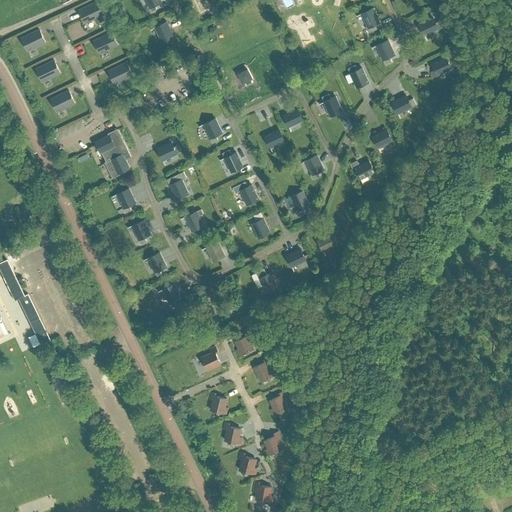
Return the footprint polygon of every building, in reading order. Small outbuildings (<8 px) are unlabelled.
[(157,9),(155,5),(162,1),(161,0),(146,0),(150,7),(152,11),(157,9)] [(79,10),(85,23),(103,14),(97,2),(79,10)] [(377,29),(374,24),(380,22),(373,8),(361,13),(368,27),(366,28),(369,33),(377,29)] [(419,24),(424,35),(442,26),(439,20),(436,22),(435,21),(440,18),(436,11),(431,13),(433,17),(419,24)] [(167,21),(162,23),(160,18),(153,22),(155,26),(162,41),(174,35),(167,21)] [(22,38),(28,51),(46,42),(40,29),(22,38)] [(112,32),(94,41),(100,53),(118,45),(112,32)] [(388,40),(376,45),(383,59),(385,65),(392,62),(390,56),(395,54),(388,40)] [(284,66),(292,62),(289,54),(280,58),(284,66)] [(431,63),(435,70),(430,72),(433,77),(451,68),(446,56),(431,63)] [(54,60),(36,69),(42,81),(60,73),(54,60)] [(127,62),(109,71),(115,84),(133,75),(127,62)] [(355,65),(348,68),(350,73),(357,87),(369,82),(362,67),(357,69),(355,65)] [(165,79),(159,67),(159,66),(147,72),(153,85),(165,79)] [(238,73),(243,83),(245,81),(246,85),(252,82),(250,79),(252,78),(247,69),(238,73)] [(69,90),(51,99),(57,112),(75,103),(69,90)] [(329,93),(321,96),(324,102),(330,116),(342,110),(336,96),(331,98),(329,93)] [(414,98),(409,100),(406,95),(392,101),(398,113),(412,107),(412,106),(416,104),(414,98)] [(297,108),(283,114),(289,126),(303,120),(297,108)] [(204,124),(210,137),(222,132),(215,118),(204,124)] [(109,133),(110,134),(95,140),(101,152),(102,151),(104,156),(126,145),(118,128),(109,133)] [(279,128),(265,135),(271,147),(285,140),(279,128)] [(392,140),(386,128),(372,135),(378,147),(392,140)] [(179,147),(175,149),(172,142),(157,148),(162,160),(177,154),(177,153),(181,151),(179,147)] [(131,156),(126,145),(104,156),(106,162),(105,162),(112,178),(119,175),(118,173),(130,168),(126,158),(131,156)] [(229,149),(223,153),(225,157),(231,171),(243,165),(236,151),(232,154),(229,149)] [(320,175),(318,171),(324,168),(317,154),(305,160),(312,174),(311,174),(313,179),(320,175)] [(375,172),(369,160),(355,167),(360,179),(375,172)] [(175,175),(168,179),(170,184),(177,198),(188,193),(182,180),(186,178),(183,171),(175,175)] [(252,185),(248,186),(246,182),(234,187),(236,193),(241,190),(247,204),(258,198),(252,185)] [(132,209),(130,205),(136,202),(129,188),(117,194),(126,212),(132,209)] [(305,212),(303,207),(310,204),(303,190),(291,196),(297,210),(295,211),(298,216),(305,212)] [(204,225),(200,215),(203,213),(201,208),(197,210),(197,209),(184,216),(191,231),(204,225)] [(261,211),(254,215),(257,221),(251,223),(258,238),(270,232),(261,211)] [(147,241),(144,236),(151,233),(144,219),(132,225),(141,243),(147,241)] [(332,232),(317,239),(323,251),(337,244),(332,232)] [(213,261),(225,255),(218,241),(206,247),(213,261)] [(308,254),(304,256),(301,248),(287,254),(292,266),(306,260),(310,258),(308,254)] [(161,274),(159,270),(166,266),(160,252),(148,258),(154,272),(155,271),(157,276),(161,274)] [(28,293),(24,295),(7,259),(0,261),(0,269),(14,300),(18,298),(40,344),(50,339),(28,293)] [(272,272),(268,274),(265,268),(257,272),(260,278),(266,292),(278,287),(272,272)] [(174,300),(181,297),(175,283),(163,289),(170,303),(172,307),(176,305),(174,300)] [(255,341),(250,330),(244,333),(245,335),(234,340),(238,348),(235,350),(238,356),(255,348),(252,343),(255,341)] [(207,369),(220,363),(216,352),(218,351),(216,347),(210,349),(211,352),(202,357),(207,369)] [(271,363),(268,357),(263,359),(264,362),(254,367),(261,380),(273,374),(268,364),(271,363)] [(271,409),(273,414),(288,407),(283,397),(286,396),(283,390),(279,393),(280,395),(270,400),(274,408),(271,409)] [(213,399),(211,409),(227,413),(228,408),(225,407),(227,398),(216,395),(216,393),(212,392),(210,398),(213,399)] [(230,426),(230,423),(225,422),(224,428),(227,429),(225,439),(241,443),(242,438),(239,437),(241,428),(230,426)] [(268,448),(265,450),(267,455),(282,448),(278,438),(281,437),(278,431),(273,433),(274,435),(264,440),(268,448)] [(239,469),(255,473),(257,468),(254,467),(256,459),(245,456),(246,453),(241,452),(239,458),(242,459),(239,469)] [(256,498),(272,501),(273,496),(270,495),(271,486),(260,484),(261,482),(256,481),(255,487),(258,488),(256,498)] [(72,511),(94,511),(110,503),(104,492),(72,511)]
